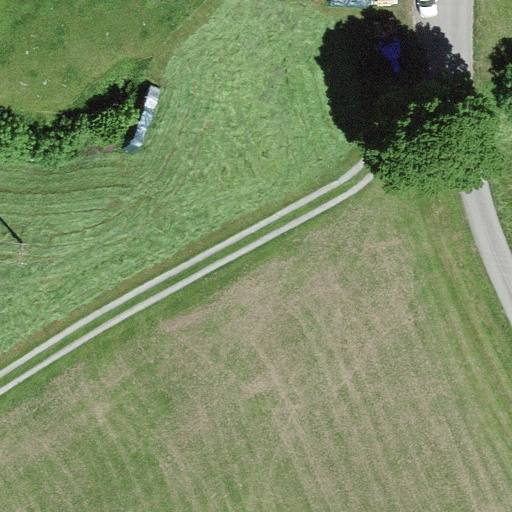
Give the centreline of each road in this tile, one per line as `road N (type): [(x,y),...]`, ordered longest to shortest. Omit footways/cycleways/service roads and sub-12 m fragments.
road 1 (track): [(0,395),(369,168),(450,92)]
road 2 (unclassified): [(460,0),(450,92),(465,167),(511,269)]
